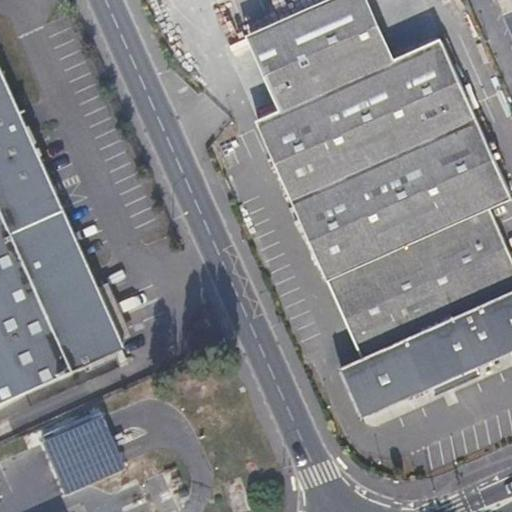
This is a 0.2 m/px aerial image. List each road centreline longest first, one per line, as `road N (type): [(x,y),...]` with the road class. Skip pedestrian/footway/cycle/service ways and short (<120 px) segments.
road 1 (unclassified): [(106,0),(335,511)]
road 2 (unknown): [(302,0),(241,27),(157,112)]
